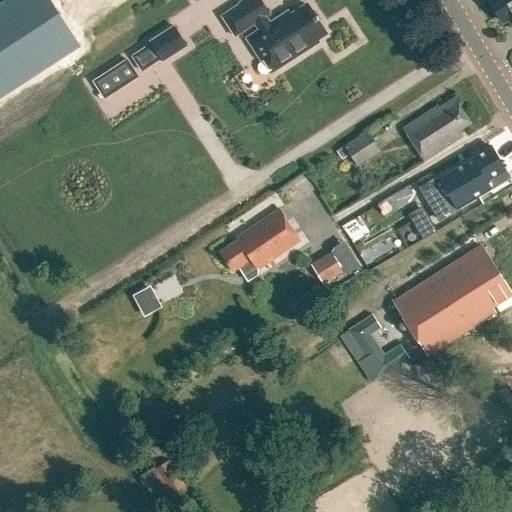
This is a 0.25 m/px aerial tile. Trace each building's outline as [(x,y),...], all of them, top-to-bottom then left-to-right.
[(276,70),(318,42),(317,40),(327,34),(308,6),(291,17),(290,14),(282,19),(280,16),(269,23),(265,17),(269,14),(260,0),(243,0),(239,3),(240,4),(221,16),(234,36),(254,24),(258,30),(246,38),(260,61),(267,56),(276,70)] [(511,0),(488,0),(500,18),(506,14),(511,23),(511,0)] [(151,44),(132,56),(142,71),(161,59),(162,61),(186,46),(174,26),(150,41),(151,44)] [(199,58),(211,78),(236,63),(225,45),(222,47),(213,31),(196,42),(204,55),(199,58)] [(127,60),(93,81),(104,99),(138,77),(127,60)] [(469,122),(453,96),(438,106),(436,104),(402,126),(423,159),(461,135),(458,129),(469,122)] [(357,165),(379,150),(366,129),(342,144),(357,165)] [(504,169),(490,146),(489,145),(422,185),(419,187),(431,207),(437,218),(446,212),(507,175),(503,169),(504,169)] [(388,215),(412,200),(404,186),(379,201),(388,215)] [(410,213),(425,237),(440,227),(426,204),(410,213)] [(258,267),(298,240),(276,208),(235,236),(236,237),(221,247),(234,266),(237,264),(247,280),(257,274),(258,267)] [(408,325),(496,268),(480,244),(392,300),(408,325)] [(307,265),(321,285),(343,272),(329,251),(307,265)] [(496,268),(408,325),(426,354),(493,311),(491,307),(511,293),(496,268)] [(146,315),(165,305),(154,283),(135,293),(146,315)] [(384,353),(371,333),(381,327),(372,313),(340,334),(371,382),(409,357),(399,343),(384,353)] [(149,472),(140,477),(143,483),(154,499),(163,493),(169,489),(172,493),(185,485),(169,459),(155,468),(149,472)]
